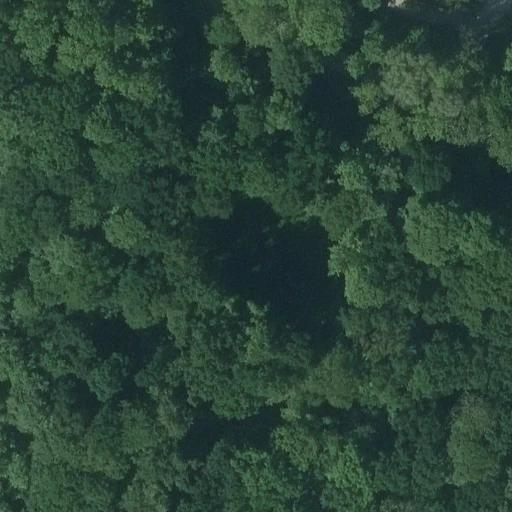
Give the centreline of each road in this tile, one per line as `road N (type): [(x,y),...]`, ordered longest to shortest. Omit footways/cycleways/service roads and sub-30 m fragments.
road 1 (track): [(0,206),(46,226),(60,289),(94,367),(116,388),(150,396),(182,385),(235,336),(278,321),(329,312),(511,326)]
road 2 (track): [(370,208),(208,126),(154,47),(127,21),(85,0)]
road 3 (unclassified): [(511,156),(221,0)]
road 4 (track): [(46,226),(56,113),(19,52),(18,0)]
road 5 (track): [(511,265),(486,247),(370,208)]
road 6 (track): [(95,511),(86,472),(116,388)]
